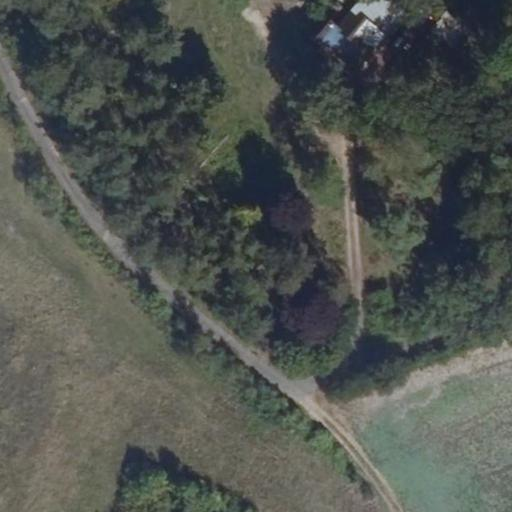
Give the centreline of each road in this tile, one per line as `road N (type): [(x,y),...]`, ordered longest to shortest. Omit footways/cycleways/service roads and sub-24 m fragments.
road 1 (unclassified): [(0,32),(48,134),(138,267),(299,400),(353,361),(360,329),(362,228),(349,127)]
road 2 (track): [(396,511),(343,441),(299,400)]
